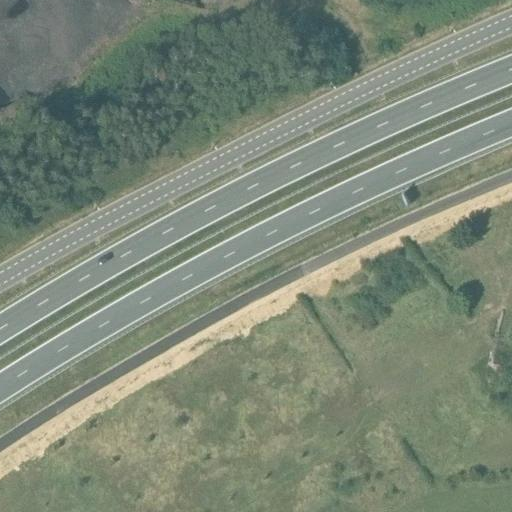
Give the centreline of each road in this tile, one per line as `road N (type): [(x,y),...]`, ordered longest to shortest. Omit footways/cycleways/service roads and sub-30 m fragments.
road 1 (trunk): [(0,390),(283,228),(511,126)]
road 2 (trunk): [(511,72),(280,173),(0,331)]
road 3 (tertiary): [(511,23),(212,166),(0,281)]
